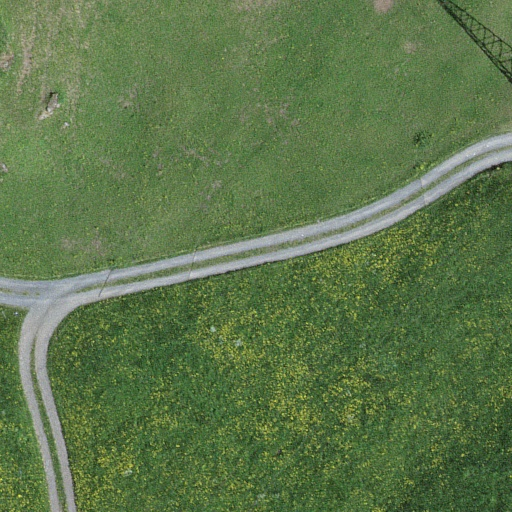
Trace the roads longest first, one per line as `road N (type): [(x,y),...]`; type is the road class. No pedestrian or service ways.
road 1 (track): [(511,157),(384,217),(54,300)]
road 2 (track): [(54,300),(38,355),(68,511)]
